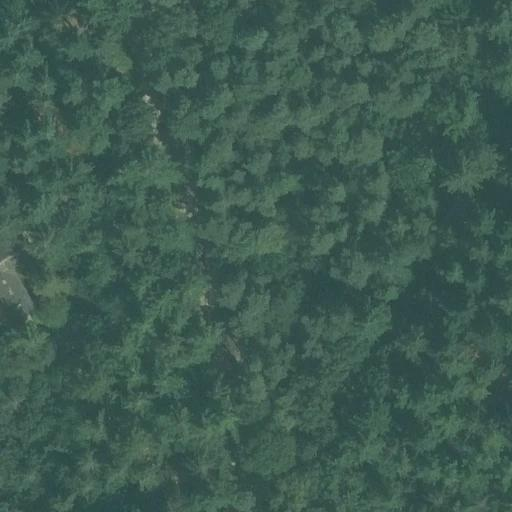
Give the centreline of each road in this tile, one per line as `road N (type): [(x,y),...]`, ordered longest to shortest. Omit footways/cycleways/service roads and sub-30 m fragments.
road 1 (track): [(220,511),(311,422),(511,124)]
road 2 (track): [(141,0),(260,467)]
